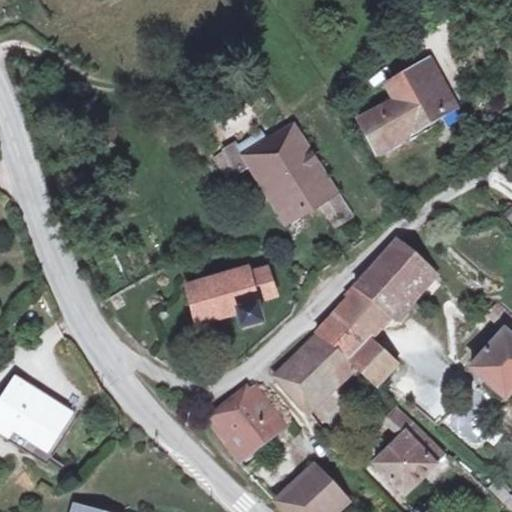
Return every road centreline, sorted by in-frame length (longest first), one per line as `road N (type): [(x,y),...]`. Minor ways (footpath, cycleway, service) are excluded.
road 1 (residential): [(511,167),(449,195),(394,234),(284,348),(215,384),(103,354)]
road 2 (secondary): [(0,111),(42,230),(103,354)]
road 3 (secondary): [(103,354),(174,439),(252,511)]
